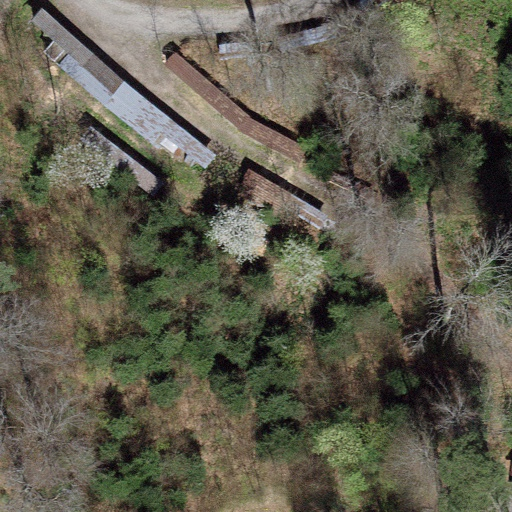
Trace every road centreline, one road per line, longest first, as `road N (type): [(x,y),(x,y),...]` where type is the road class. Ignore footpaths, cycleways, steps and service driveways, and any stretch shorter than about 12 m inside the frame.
road 1 (track): [(511,355),(402,237),(185,111),(133,57),(101,1)]
road 2 (track): [(98,0),(204,23),(251,23),(337,0)]
